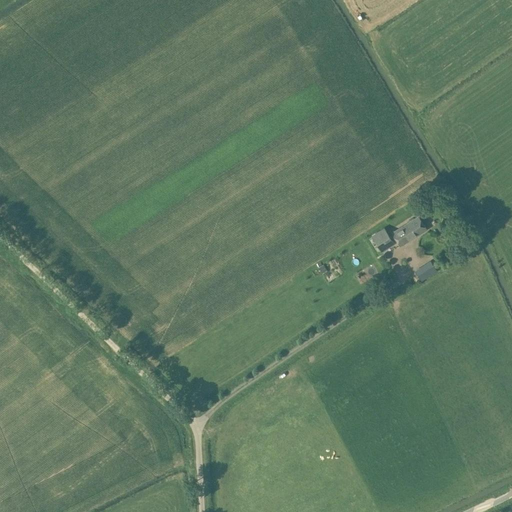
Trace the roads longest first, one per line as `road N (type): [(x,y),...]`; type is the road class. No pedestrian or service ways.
road 1 (unclassified): [(196,427),(0,236)]
road 2 (unclassified): [(196,427),(221,401),(399,282)]
